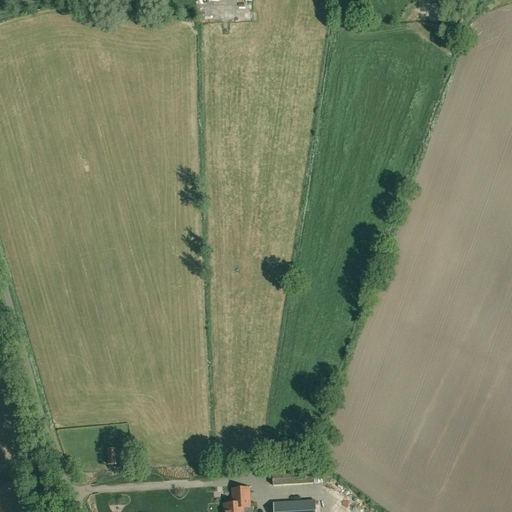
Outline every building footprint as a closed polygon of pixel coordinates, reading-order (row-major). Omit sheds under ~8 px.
[(115,450),(107,450),(108,465),(116,465),(116,466),(133,465),(132,449),(115,450)] [(313,484),(312,465),(272,467),(273,486),(313,484)] [(322,469),(313,470),(314,484),(323,483),(322,469)] [(252,511),(253,507),(250,507),(249,489),(233,490),(234,504),(224,505),(224,511),(252,511)] [(274,511),(315,511),(315,501),(274,503),(274,511)]
